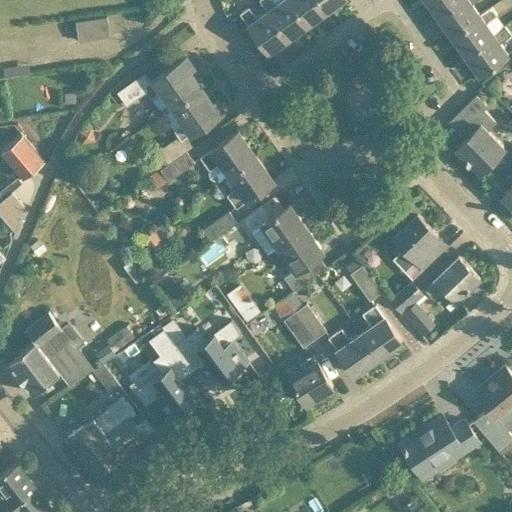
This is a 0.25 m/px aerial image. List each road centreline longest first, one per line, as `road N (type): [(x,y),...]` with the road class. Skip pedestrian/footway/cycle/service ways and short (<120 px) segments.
road 1 (residential): [(182,511),(380,400),(511,296)]
road 2 (unclassified): [(414,160),(460,95),(391,0)]
road 3 (residential): [(414,160),(308,149),(258,91)]
road 4 (unclassified): [(387,0),(258,91)]
road 5 (tertiary): [(90,511),(0,397)]
road 6 (residential): [(511,254),(414,160)]
